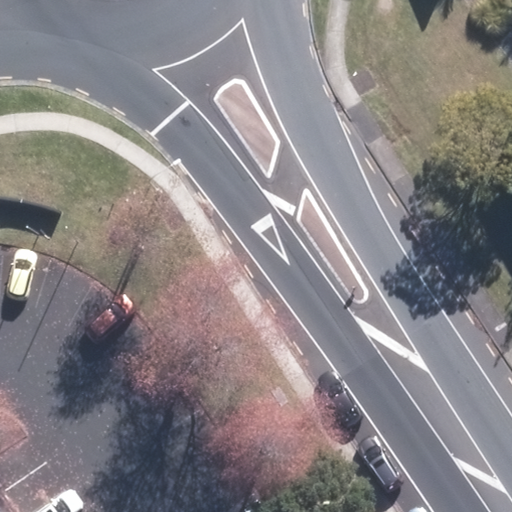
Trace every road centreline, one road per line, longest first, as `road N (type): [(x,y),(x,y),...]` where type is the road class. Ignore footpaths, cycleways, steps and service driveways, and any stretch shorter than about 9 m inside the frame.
road 1 (secondary): [(447,421),(180,115),(95,35)]
road 2 (secondary): [(258,0),(307,141),(447,421)]
road 3 (secondary): [(208,0),(154,30),(95,35)]
